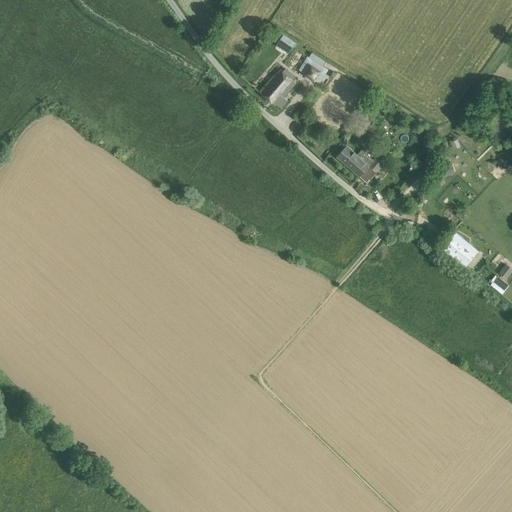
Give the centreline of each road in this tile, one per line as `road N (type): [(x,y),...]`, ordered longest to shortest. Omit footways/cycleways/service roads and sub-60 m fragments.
road 1 (track): [(389,511),(258,377),(391,216),(346,180)]
road 2 (unclassified): [(346,180),(239,88),(170,0)]
